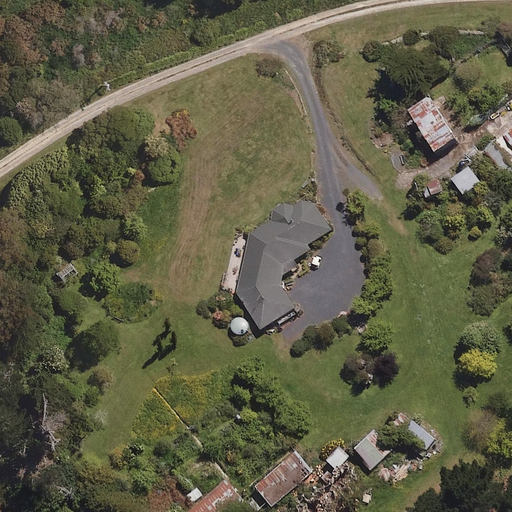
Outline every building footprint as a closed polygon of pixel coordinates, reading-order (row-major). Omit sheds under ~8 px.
[(435,157),(468,137),(443,96),(410,116),(435,157)] [(511,186),(511,147),(506,138),(486,152),(511,187),(511,186)] [(484,189),(470,170),(451,184),(465,203),(484,189)] [(296,266),(313,255),(309,248),(336,231),(315,197),(293,211),(289,205),(267,219),(270,224),(253,235),(238,295),(262,333),(296,311),(278,282),(298,269),(296,266)] [(68,260),(53,274),(63,285),(78,271),(68,260)] [(436,441),(414,424),(406,434),(428,451),(436,441)] [(392,453),(375,434),(354,454),(371,472),(392,453)]
